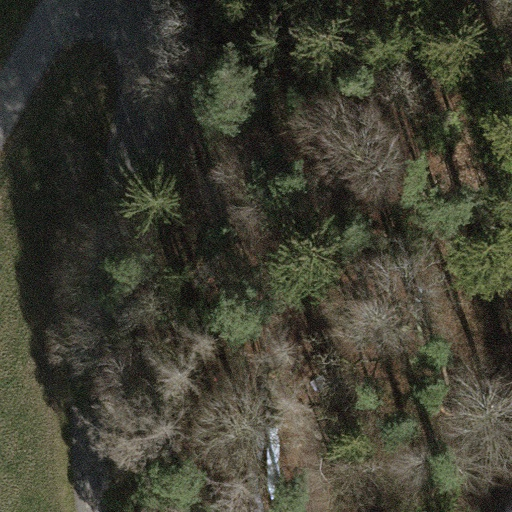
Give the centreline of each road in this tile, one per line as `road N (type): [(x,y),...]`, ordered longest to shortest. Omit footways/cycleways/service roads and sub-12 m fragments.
road 1 (track): [(104,0),(125,26),(79,418),(89,511)]
road 2 (unclassified): [(0,126),(67,0)]
